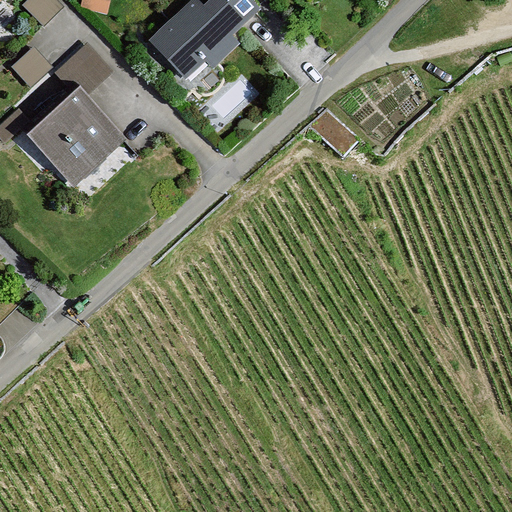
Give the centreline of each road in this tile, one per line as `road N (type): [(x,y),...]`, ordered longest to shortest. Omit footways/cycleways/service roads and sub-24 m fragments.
road 1 (residential): [(0,387),(270,148),(417,0)]
road 2 (track): [(354,70),(511,31)]
